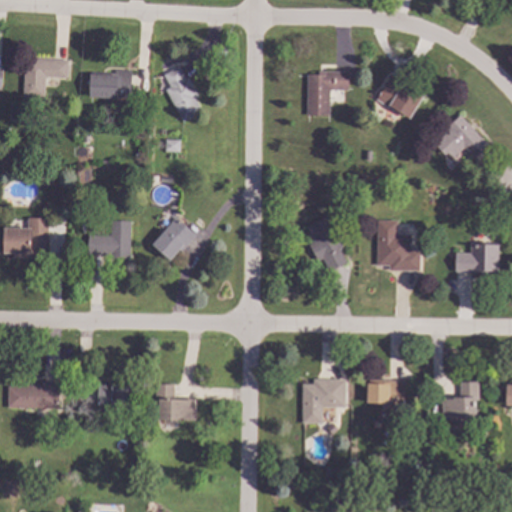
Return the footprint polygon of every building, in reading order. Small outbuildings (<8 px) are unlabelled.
[(68,59),(67,78),(43,77),(42,95),(22,94),(23,57),(68,59)] [(162,75),(177,66),(184,78),(187,77),(204,109),(182,121),(164,89),(169,87),(162,75)] [(130,70),(129,98),(87,97),(88,73),(113,74),(113,70),(130,70)] [(347,70),(346,91),(328,91),(328,115),(304,115),(305,70),(347,70)] [(390,72),(374,99),(408,119),(424,92),(390,72)] [(459,112),(487,144),(466,163),(454,150),(445,158),(428,139),(459,112)] [(164,152),(178,153),(179,141),(164,141),(164,152)] [(175,217),(195,234),(170,263),(150,245),(175,217)] [(323,217),(305,227),(312,242),(308,245),(315,258),(321,255),(331,273),(347,265),(323,217)] [(27,218),(26,228),(2,227),(2,254),(48,255),(49,218),(27,218)] [(374,219),(375,265),(387,265),(387,270),(419,270),(418,251),(410,251),(410,234),(396,234),(396,219),(374,219)] [(110,221),(129,221),(129,255),(87,255),(88,235),(109,235),(110,221)] [(497,244),(496,273),(453,272),(453,253),(469,253),(470,244),(497,244)] [(343,380),(343,407),(320,407),(320,424),(301,424),(301,384),(312,384),(312,379),(343,380)] [(366,383),(366,403),(386,403),(386,397),(403,397),(404,380),(383,379),(383,383),(366,383)] [(95,381),(135,382),(134,411),(94,410),(95,381)] [(457,382),(477,381),(477,400),(470,400),(471,419),(439,420),(439,398),(458,397),(457,382)] [(58,382),(57,409),(7,408),(7,387),(25,387),(25,386),(41,386),(41,382),(58,382)] [(153,383),(153,403),(157,403),(156,420),(194,421),(194,400),(172,399),(173,384),(153,383)]
